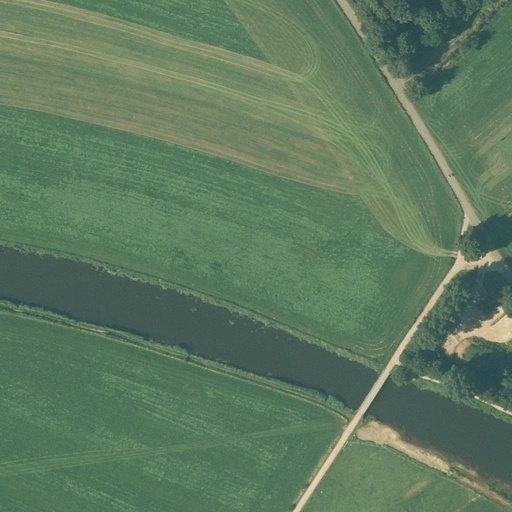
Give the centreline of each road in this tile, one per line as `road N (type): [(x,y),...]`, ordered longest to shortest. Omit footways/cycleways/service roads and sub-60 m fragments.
road 1 (unclassified): [(511,278),(341,0)]
road 2 (track): [(353,423),(456,266)]
